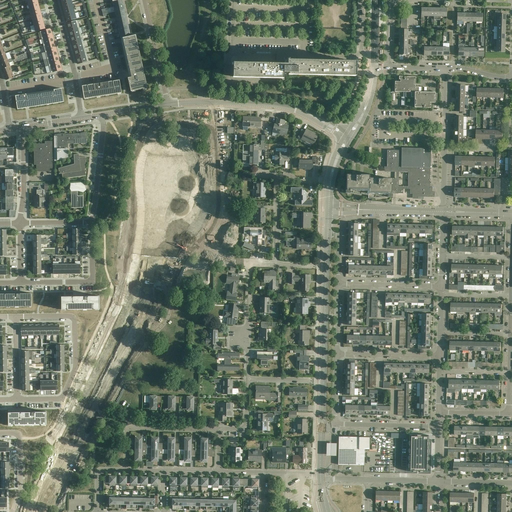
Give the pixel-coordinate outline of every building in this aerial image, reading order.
[(39,6),(37,1),(28,3),(30,9),(39,6)] [(40,12),(39,6),(30,9),(31,14),(40,12)] [(42,17),(40,12),(31,14),(33,20),(42,17)] [(495,15),(497,15),(497,21),(505,21),(505,14),(501,14),(501,12),(495,12),(495,15)] [(75,13),(65,16),(67,21),(73,20),(76,19),(76,18),(79,18),(78,13),(75,14),(75,13)] [(43,23),(42,17),(33,20),(34,25),(43,23)] [(69,30),(79,27),(77,20),(67,23),(69,30)] [(43,23),(34,25),(36,31),(45,29),(43,23)] [(118,28),(117,28),(118,34),(120,33),(129,31),(128,26),(119,28),(118,28)] [(70,37),(81,34),(79,27),(69,30),(70,37)] [(40,32),(42,39),(53,36),(51,29),(40,32)] [(72,44),(83,41),(81,34),(70,37),(72,44)] [(130,36),(121,38),(121,39),(123,38),(131,77),(128,78),(131,92),(131,91),(131,90),(135,89),(135,91),(143,89),(142,87),(146,86),(146,88),(147,88),(142,64),(140,65),(140,62),(141,62),(140,57),(139,57),(138,55),(140,54),(139,50),(137,50),(136,48),(138,47),(135,35),(130,36)] [(54,43),(53,36),(42,39),(44,46),(54,43)] [(74,50),(85,48),(83,41),(72,44),(74,50)] [(56,49),(54,43),(44,46),(45,52),(56,49)] [(424,47),(421,47),(421,51),(424,51),(423,55),(430,56),(430,47),(424,47)] [(76,57),(87,54),(85,48),(74,50),(76,57)] [(58,56),(56,49),(45,52),(47,59),(58,56)] [(5,53),(0,55),(0,59),(1,62),(10,59),(12,58),(9,52),(5,53)] [(88,61),(87,54),(76,57),(78,64),(88,61)] [(280,65),(276,65),(233,64),(233,77),(283,78),(283,73),(289,73),(289,74),(355,76),(355,63),(290,62),(290,59),(287,59),(287,56),(285,57),(284,54),(281,55),(282,58),(281,58),(282,61),(280,62),(280,65)] [(49,66),(60,63),(58,56),(47,59),(49,66)] [(1,62),(3,69),(9,66),(10,67),(12,65),(11,61),(13,60),(17,59),(16,57),(12,58),(10,59),(1,62)] [(60,63),(49,66),(51,73),(62,70),(60,63)] [(9,66),(3,69),(2,69),(5,75),(12,72),(10,67),(9,66)] [(14,78),(12,72),(5,75),(7,80),(14,78)] [(399,76),(399,80),(400,80),(400,82),(395,82),(395,85),(395,84),(396,84),(396,89),(395,89),(394,92),(405,92),(405,97),(414,97),(414,100),(415,100),(416,100),(416,105),(415,105),(415,104),(414,104),(414,107),(423,108),(431,108),(431,105),(429,105),(429,103),(435,103),(435,100),(434,100),(433,100),(434,95),(435,95),(435,96),(435,92),(424,92),(424,87),(415,87),(415,84),(415,85),(414,85),(414,80),(415,80),(415,77),(406,77),(399,76)] [(119,80),(82,86),(84,97),(88,97),(88,98),(97,97),(96,95),(100,95),(100,96),(105,96),(105,94),(109,93),(109,95),(117,94),(121,93),(119,80)] [(15,96),(17,108),(21,107),(21,109),(25,108),(27,108),(46,105),(45,103),(52,102),(53,104),(60,103),(60,101),(63,100),(62,89),(54,90),(54,92),(26,96),(26,94),(15,96)] [(260,127),(260,124),(260,119),(250,119),(250,117),(243,117),(243,130),(248,130),(248,127),(260,127)] [(274,124),(273,129),(272,133),(277,134),(278,134),(282,134),(282,135),(286,136),(288,125),(288,126),(284,125),(285,121),(277,119),(276,124),(275,124),(274,124)] [(302,130),(300,133),(298,137),(301,139),(309,143),(313,145),(317,137),(311,134),(312,132),(306,130),(305,132),(302,130)] [(74,144),(74,134),(62,134),(62,137),(54,137),(54,136),(54,161),(68,157),(68,144),(74,144)] [(86,134),(80,134),(74,134),(74,144),(87,144),(86,134)] [(45,145),(40,145),(35,146),(36,164),(36,172),(53,172),(52,141),(45,141),(45,145)] [(249,155),(242,155),(242,160),(250,160),(250,164),(258,164),(258,150),(265,150),(265,141),(261,141),(261,145),(249,145),(249,155)] [(275,164),(283,164),(283,159),(287,159),(287,158),(290,158),(291,149),(275,148),(275,152),(275,164)] [(410,170),(410,177),(410,187),(412,187),(412,192),(415,192),(415,197),(434,197),(434,192),(432,192),(432,187),(430,187),(431,149),(401,148),(401,150),(387,150),(386,170),(410,170)] [(79,154),(78,154),(74,155),(74,164),(58,168),(59,174),(62,174),(62,179),(85,176),(85,170),(86,158),(79,157),(79,154)] [(299,159),(299,165),(298,165),(298,166),(299,166),(299,168),(305,169),(305,168),(308,168),(308,169),(312,170),(312,162),(315,162),(315,164),(318,165),(318,157),(312,157),(312,161),(302,161),(302,159),(299,159)] [(360,174),(355,173),(355,175),(346,175),(346,190),(345,190),(345,193),(349,193),(371,196),(371,198),(387,197),(391,197),(391,194),(391,193),(391,192),(391,191),(391,179),(382,178),(378,177),(377,178),(369,178),(369,176),(368,176),(369,175),(360,175),(360,174)] [(391,191),(391,192),(391,193),(391,194),(403,194),(403,189),(396,189),(396,179),(391,179),(391,191)] [(256,197),(261,197),(266,197),(265,197),(266,187),(265,187),(264,187),(264,183),(254,183),(254,188),(256,188),(256,197)] [(83,184),(78,184),(71,184),(71,208),(84,208),(83,196),(77,196),(77,190),(83,190),(83,184)] [(305,198),(305,193),(306,193),(307,193),(302,188),(291,188),(291,193),(291,191),(295,191),(295,192),(297,192),(297,193),(299,193),(298,198),(297,198),(297,201),(295,201),(295,200),(295,205),(312,206),(312,200),(304,200),(304,199),(305,198)] [(45,203),(45,198),(44,190),(37,190),(37,195),(34,195),(34,201),(35,201),(35,203),(35,207),(38,207),(38,208),(39,209),(40,209),(41,209),(41,208),(42,207),(44,207),(44,203),(45,203)] [(256,223),(260,223),(265,224),(265,217),(264,217),(264,216),(264,209),(260,209),(261,206),(253,205),(253,209),(257,209),(256,223)] [(301,226),(305,226),(310,226),(310,219),(311,219),(311,214),(312,214),(312,213),(301,213),(292,213),(292,218),(301,218),(301,226)] [(265,232),(250,231),(250,235),(258,236),(258,246),(264,246),(265,232)] [(311,239),(306,239),(296,239),(296,237),(294,237),(294,239),(286,239),(286,246),(297,246),(297,249),(311,249),(311,239)] [(419,269),(419,279),(427,279),(427,276),(431,276),(431,270),(422,269),(419,269)] [(268,290),(270,290),(277,290),(277,286),(278,287),(278,281),(275,280),(276,272),(274,272),(274,273),(271,273),(271,272),(264,272),(264,279),(263,279),(263,280),(264,280),(264,282),(264,280),(271,280),(270,286),(268,286),(268,290)] [(236,293),(235,293),(236,282),(238,282),(239,277),(238,277),(239,274),(232,273),(231,276),(227,276),(226,283),(231,284),(230,290),(229,290),(229,293),(227,293),(226,299),(235,300),(236,293)] [(290,273),(290,278),(290,284),(294,284),(294,281),(301,281),(301,292),(307,292),(307,291),(309,291),(309,280),(310,280),(310,275),(301,275),(301,276),(294,276),(294,274),(290,273)] [(6,294),(0,293),(0,306),(6,307),(6,305),(10,305),(10,307),(15,307),(15,305),(18,305),(18,307),(27,307),(27,305),(31,305),(31,307),(31,293),(16,294),(6,294)] [(74,297),(61,297),(61,310),(74,310),(78,310),(83,310),(83,308),(86,308),(86,309),(95,309),(95,308),(99,308),(99,309),(99,296),(84,296),(74,297)] [(290,300),(297,300),(296,304),(298,304),(298,314),(307,314),(307,307),(306,307),(306,305),(310,305),(310,299),(296,299),(296,296),(290,296),(290,300)] [(260,312),(265,313),(268,313),(268,305),(269,305),(269,298),(260,298),(260,303),(261,303),(260,312)] [(238,305),(229,304),(228,312),(225,312),(224,317),(228,317),(227,324),(236,325),(237,319),(238,313),(236,313),(236,311),(237,311),(238,305)] [(390,313),(390,315),(404,316),(404,308),(402,308),(402,310),(400,310),(400,313),(390,313)] [(255,340),(264,340),(268,341),(268,329),(267,329),(267,325),(271,325),(271,322),(267,322),(261,322),(261,329),(255,329),(259,329),(259,340),(255,340)] [(307,326),(295,326),(295,333),(299,333),(299,341),(298,341),(298,345),(305,345),(308,345),(308,338),(308,336),(309,336),(309,330),(309,331),(307,331),(307,326)] [(217,331),(209,330),(209,338),(206,338),(206,344),(214,344),(214,346),(213,347),(213,350),(216,350),(221,350),(221,345),(220,344),(218,344),(218,339),(217,339),(217,331)] [(426,349),(426,346),(429,346),(429,340),(418,340),(418,346),(418,349),(426,349)] [(267,349),(267,352),(257,352),(257,359),(259,359),(259,360),(261,360),(261,365),(268,365),(268,361),(269,361),(269,360),(272,360),(272,353),(274,353),(274,349),(267,349)] [(301,350),(294,350),(294,353),(300,353),(300,357),(297,357),(297,362),(300,362),(299,370),(304,370),(308,370),(308,366),(309,366),(309,363),(308,363),(308,356),(306,356),(306,353),(306,350),(301,350)] [(239,354),(218,353),(218,358),(225,358),(225,365),(218,365),(218,370),(233,370),(238,371),(239,366),(230,365),(230,358),(239,359),(239,354)] [(355,360),(349,360),(349,363),(346,363),(346,369),(354,370),(355,360)] [(214,379),(214,383),(223,383),(223,394),(232,394),(232,379),(227,379),(214,379)] [(449,385),(447,385),(447,393),(452,393),(452,389),(456,389),(456,380),(449,380),(449,385)] [(500,381),(493,381),(493,390),(502,390),(502,385),(500,385),(500,381)] [(256,397),(261,397),(263,397),(263,399),(269,399),(269,400),(276,400),(276,402),(280,402),(280,393),(276,393),(276,394),(269,394),(269,387),(264,387),(264,388),(256,388),(256,387),(256,397)] [(289,388),(289,391),(289,396),(306,396),(306,389),(300,389),(297,389),(297,388),(293,388),(293,389),(289,388)] [(150,408),(156,409),(156,403),(161,403),(161,396),(155,396),(155,395),(151,395),(151,396),(150,396),(150,397),(145,396),(144,396),(144,403),(145,403),(145,402),(150,402),(150,408)] [(168,409),(175,409),(175,403),(179,403),(179,397),(174,397),(174,396),(170,395),(170,396),(169,396),(168,409)] [(187,409),(193,409),(193,404),(198,404),(198,397),(192,397),(192,396),(188,396),(188,397),(187,397),(187,409)] [(233,403),(219,403),(219,407),(222,407),(222,414),(219,414),(219,421),(226,421),(226,416),(232,416),(232,408),(233,408),(233,403)] [(267,430),(267,419),(272,420),(272,414),(263,414),(263,411),(256,411),(255,418),(258,418),(258,430),(256,430),(267,430)] [(46,412),(8,412),(8,425),(46,425),(46,412)] [(298,426),(297,433),(307,434),(307,433),(307,423),(306,423),(306,419),(296,419),(295,426),(298,426)] [(452,429),(452,435),(455,435),(455,434),(461,435),(461,426),(455,426),(455,429),(452,429)] [(410,435),(409,472),(428,472),(429,435),(410,435)] [(340,439),(339,439),(339,447),(340,447),(340,453),(338,453),(338,465),(364,465),(364,449),(370,450),(370,437),(340,437),(340,439)] [(142,438),(136,438),(135,449),(146,449),(146,443),(142,443),(142,438)] [(152,438),(152,449),(162,449),(163,443),(158,443),(158,439),(152,438)] [(168,439),(168,450),(179,450),(179,444),(175,444),(175,439),(168,439)] [(185,439),(184,450),(195,450),(195,444),(191,444),(191,439),(185,439)] [(201,439),(201,450),(212,450),(212,444),(207,444),(207,440),(201,439)] [(336,443),(326,443),(326,456),(336,456),(336,443)] [(231,444),(230,448),(229,448),(229,453),(231,453),(231,461),(243,462),(243,461),(240,461),(240,453),(242,453),(242,448),(235,448),(236,445),(235,444),(231,444)] [(270,457),(272,457),(272,458),(272,461),(279,461),(279,462),(285,462),(285,455),(290,455),(290,453),(290,448),(283,448),(283,449),(270,448),(270,457)] [(299,448),(299,449),(296,448),(296,452),(299,452),(299,456),(293,456),(293,463),(297,463),(297,462),(299,462),(299,463),(306,463),(306,449),(299,448)] [(146,449),(135,449),(135,460),(141,460),(142,455),(146,455),(146,449)] [(162,449),(152,449),(151,460),(158,460),(158,455),(162,456),(162,449)] [(179,450),(168,450),(168,460),(174,460),(174,456),(179,456),(179,450)] [(195,450),(184,450),(184,461),(191,461),(191,456),(195,456),(195,450)] [(212,450),(201,450),(201,461),(207,461),(207,456),(214,457),(215,451),(212,450)] [(257,452),(248,452),(248,460),(257,460),(257,462),(261,462),(261,451),(257,451),(257,452)] [(107,476),(105,476),(105,477),(105,483),(109,483),(109,486),(116,486),(116,483),(116,476),(110,476),(109,477),(107,477),(107,476)] [(118,476),(116,476),(116,483),(120,484),(120,486),(126,486),(126,484),(126,477),(120,477),(118,477),(118,476)] [(128,477),(126,477),(126,484),(130,484),(130,486),(137,486),(137,484),(137,477),(131,477),(130,478),(128,477)] [(139,477),(137,477),(137,484),(141,484),(141,486),(147,486),(147,484),(147,477),(141,477),(141,478),(139,478),(139,477)] [(149,477),(147,477),(147,484),(151,484),(151,487),(158,487),(158,478),(158,477),(152,477),(151,478),(149,478),(149,477)] [(170,478),(170,487),(176,487),(176,485),(180,485),(181,478),(179,478),(178,479),(176,479),(176,478),(170,478)] [(187,478),(181,478),(180,485),(180,487),(187,487),(187,485),(191,485),(191,478),(189,478),(189,479),(187,479),(187,478)] [(197,478),(191,478),(191,485),(191,487),(197,488),(197,485),(201,485),(202,478),(199,478),(199,479),(197,479),(197,478)] [(208,478),(202,478),(201,485),(201,488),(208,488),(208,485),(212,485),(212,479),(210,478),(210,479),(208,479),(208,478)] [(218,479),(212,479),(212,485),(212,488),(218,488),(218,486),(222,486),(223,479),(220,479),(218,479)] [(229,479),(223,479),(222,486),(222,488),(229,488),(229,486),(233,486),(233,479),(231,479),(231,480),(229,480),(229,479)] [(239,479),(233,479),(233,486),(233,488),(239,488),(239,486),(243,486),(244,479),(241,479),(241,480),(239,480),(239,479)] [(250,479),(244,479),(243,486),(248,486),(248,489),(258,489),(258,480),(252,479),(252,480),(250,480),(250,479)] [(110,495),(107,495),(106,503),(109,503),(109,508),(115,508),(115,498),(110,498),(110,495)] [(124,495),(121,495),(121,498),(115,498),(115,508),(121,508),(121,503),(123,504),(124,495)] [(127,495),(124,495),(123,504),(126,504),(126,508),(132,509),(132,498),(126,498),(127,495)] [(140,496),(132,495),(132,498),(132,509),(137,509),(137,504),(140,504),(140,496)] [(258,496),(251,495),(251,500),(249,500),(248,506),(251,506),(258,506),(258,496)] [(143,496),(140,496),(140,504),(143,504),(143,509),(149,509),(149,499),(143,499),(143,496)] [(157,496),(154,496),(154,499),(149,499),(149,509),(154,509),(154,504),(157,504),(157,496)] [(178,496),(170,496),(169,505),(172,505),(172,509),(178,510),(178,499),(178,496)] [(187,497),(184,497),(184,499),(178,499),(178,510),(183,510),(184,505),(186,505),(187,497)] [(195,497),(187,497),(186,505),(189,505),(189,510),(195,510),(195,500),(195,497)] [(203,497),(200,497),(200,500),(195,500),(195,510),(200,510),(200,505),(203,505),(203,497)] [(206,497),(203,497),(203,505),(206,505),(206,510),(211,510),(212,500),(206,500),(206,497)] [(220,497),(212,497),(212,500),(211,510),(217,510),(217,506),(220,506),(220,497)] [(223,497),(220,497),(220,506),(223,506),(223,510),(225,511),(229,507),(229,500),(223,500),(223,497)]
